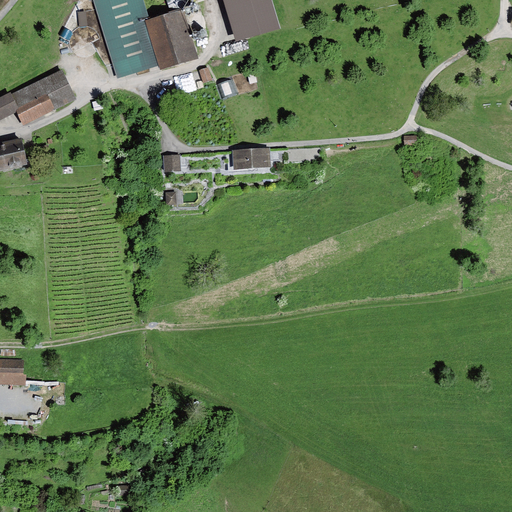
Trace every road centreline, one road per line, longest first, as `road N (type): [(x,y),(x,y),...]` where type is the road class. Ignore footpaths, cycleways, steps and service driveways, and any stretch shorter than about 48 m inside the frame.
road 1 (track): [(408,124),(383,136),(187,150),(171,139),(137,80)]
road 2 (track): [(210,0),(217,35),(202,62),(107,87),(29,129),(0,132)]
road 3 (track): [(501,27),(439,67),(408,124)]
